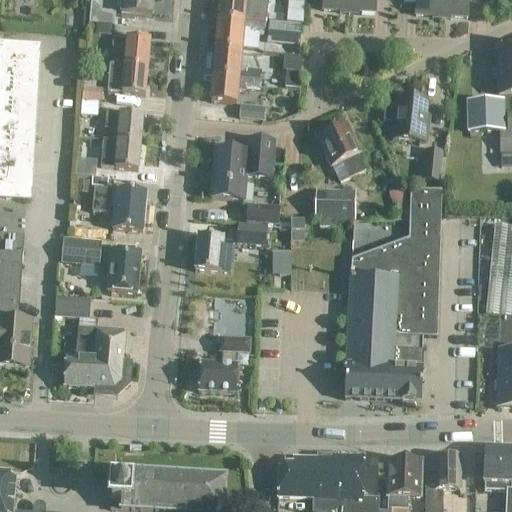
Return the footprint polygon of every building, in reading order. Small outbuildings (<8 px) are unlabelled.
[(152,20),(153,0),(122,0),(121,19),(132,20),(132,18),(152,20)] [(266,27),(268,1),(254,0),(220,0),(218,23),(266,27)] [(349,14),(349,0),(323,0),(323,12),(349,14)] [(349,0),(349,14),(375,15),(375,0),(349,0)] [(441,19),(442,0),(416,0),(415,17),(441,19)] [(442,0),(441,19),(467,20),(468,0),(442,0)] [(90,11),(102,13),(102,5),(91,4),(90,11)] [(116,14),(102,13),(90,11),(89,25),(114,27),(116,14)] [(66,28),(80,29),(81,17),(67,16),(66,28)] [(265,37),(266,27),(218,23),(216,51),(241,53),(243,30),(249,31),(249,36),(265,37)] [(300,27),(269,24),(267,44),(298,47),(300,27)] [(124,68),(147,70),(149,42),(127,40),(127,41),(113,40),(112,49),(126,51),(124,68)] [(511,114),(511,97),(511,47),(504,48),(504,55),(498,55),(499,100),(478,101),(479,134),(504,133),(504,114),(511,114)] [(239,76),(241,53),(216,51),(213,79),(261,83),(261,73),(246,72),(245,76),(239,76)] [(0,199),(6,200),(10,199),(14,197),(17,195),(20,193),(23,190),(25,187),(27,184),(28,180),(29,177),(30,165),(37,55),(0,52),(0,199)] [(147,70),(124,68),(110,67),(108,94),(122,95),(122,96),(144,98),(147,70)] [(287,89),(300,90),(301,73),(288,72),(287,89)] [(260,93),(261,83),(213,79),(211,105),(236,107),(238,93),(245,94),(245,92),(260,93)] [(97,104),(103,104),(104,91),(90,90),(90,80),(84,80),(81,102),(97,104)] [(424,129),(427,103),(399,100),(399,106),(385,105),(383,124),(396,125),(395,142),(426,145),(428,129),(424,129)] [(96,116),(97,104),(81,102),(81,115),(96,116)] [(265,110),(240,108),(239,121),(264,124),(265,110)] [(500,134),(501,171),(511,170),(511,115),(507,116),(507,134),(500,134)] [(120,117),(106,116),(105,125),(111,126),(111,131),(119,132),(118,144),(140,146),(143,118),(120,116),(120,117)] [(340,186),(351,181),(366,174),(358,158),(359,157),(344,127),(317,140),(340,186)] [(138,174),(140,146),(118,144),(104,142),(101,169),(115,171),(115,172),(138,174)] [(274,144),(248,142),(247,155),(216,152),(211,201),(243,204),(246,179),(271,181),(274,144)] [(443,153),(425,152),(422,182),(440,184),(443,153)] [(95,180),(96,164),(76,162),(75,178),(95,180)] [(107,189),(107,181),(92,180),(91,188),(107,189)] [(88,195),(89,183),(77,182),(76,195),(88,195)] [(388,195),(398,225),(407,222),(408,212),(401,190),(388,195)] [(94,191),(92,215),(108,216),(109,209),(115,209),(112,232),(142,235),(146,195),(112,192),(112,193),(94,191)] [(315,222),(355,222),(356,194),(316,193),(315,222)] [(441,194),(410,193),(408,241),(352,262),(345,402),(402,405),(402,409),(414,409),(414,405),(421,405),(423,353),(421,353),(421,339),(436,340),(441,194)] [(281,210),(247,207),(246,225),(279,228),(281,210)] [(469,220),(468,250),(483,251),(483,221),(469,220)] [(304,224),(291,224),(291,245),(304,245),(304,224)] [(267,229),(238,226),(236,247),(266,249),(267,229)] [(511,230),(495,228),(486,316),(511,319),(511,311),(511,230)] [(18,323),(23,239),(0,237),(0,368),(28,370),(31,324),(18,323)] [(101,244),(64,240),(61,265),(99,269),(101,244)] [(223,242),(198,240),(195,274),(220,276),(231,277),(232,260),(222,259),(223,242)] [(141,255),(105,251),(104,264),(110,265),(107,294),(137,297),(141,255)] [(274,252),(276,275),(293,274),(291,251),(274,252)] [(123,364),(126,334),(96,331),(97,323),(89,322),(90,303),(56,301),(55,320),(79,322),(76,361),(65,360),(64,390),(94,391),(94,390),(120,391),(122,364),(123,364)] [(511,319),(500,318),(498,353),(497,410),(511,410),(511,319)] [(251,324),(231,323),(230,337),(251,338),(251,324)] [(236,356),(249,357),(250,343),(220,341),(219,355),(222,355),(221,367),(200,366),(199,395),(237,397),(239,368),(235,368),(236,356)] [(506,494),(505,511),(511,511),(511,453),(485,452),(483,486),(484,486),(484,493),(506,494)] [(363,500),(364,457),(331,457),(331,462),(294,461),(293,467),(284,467),(278,472),(278,501),(312,502),(312,511),(378,511),(379,501),(363,500)] [(441,511),(442,493),(460,493),(460,459),(434,460),(434,492),(425,492),(425,511),(441,511)] [(420,501),(422,464),(388,462),(387,500),(388,500),(387,511),(391,511),(390,511),(407,511),(408,500),(420,501)] [(223,511),(226,481),(123,474),(122,485),(112,484),(111,502),(112,502),(110,511),(223,511)] [(0,511),(12,511),(16,479),(0,477),(0,511)]
